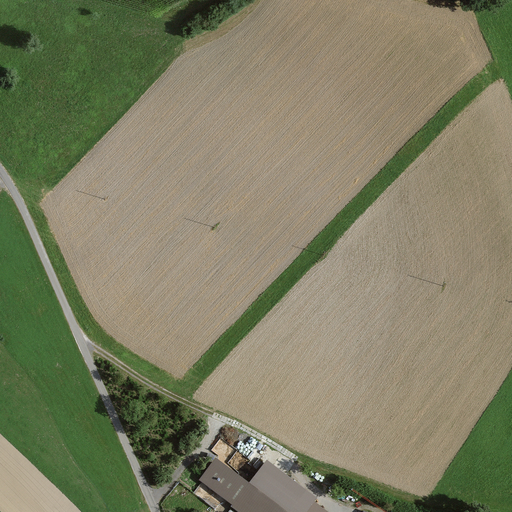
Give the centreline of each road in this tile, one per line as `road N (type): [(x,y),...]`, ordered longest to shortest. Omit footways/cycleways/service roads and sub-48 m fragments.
road 1 (unclassified): [(0,170),(156,511)]
road 2 (track): [(220,418),(80,339)]
